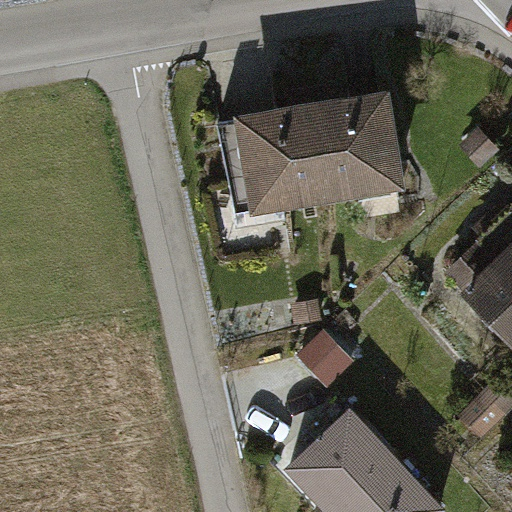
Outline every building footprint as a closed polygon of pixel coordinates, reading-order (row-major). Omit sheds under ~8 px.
[(293,113),(309,220),(394,206),(377,100),(293,113)] [(309,220),(293,113),(217,125),(234,231),(309,220)] [(498,155),(474,131),(455,150),(479,174),(498,155)] [(511,357),(511,237),(447,299),(507,362),(511,357)] [(511,417),(511,397),(501,386),(459,424),(479,447),(511,417)] [(441,511),(351,412),(285,471),(322,511),(441,511)]
